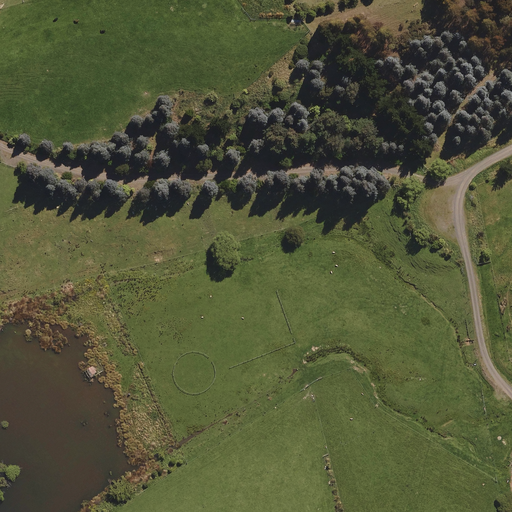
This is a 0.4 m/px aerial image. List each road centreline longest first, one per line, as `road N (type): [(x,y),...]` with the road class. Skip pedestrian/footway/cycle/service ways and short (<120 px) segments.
road 1 (unclassified): [(453,209),(409,171),(376,166),(128,182),(0,146)]
road 2 (unclassified): [(511,391),(490,364),(453,209)]
